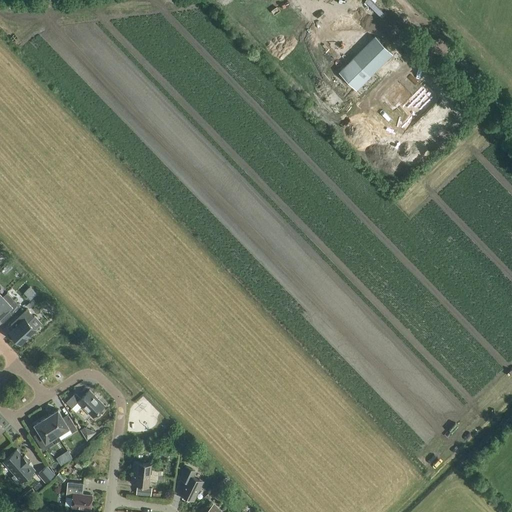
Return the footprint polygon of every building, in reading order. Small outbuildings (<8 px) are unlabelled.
[(328,41),(334,44),(340,33),(333,30),(328,41)] [(374,36),(339,71),(357,89),(391,54),(374,36)] [(417,87),(421,78),(412,75),(409,83),(417,87)] [(423,128),(445,107),(433,95),(418,109),(413,104),(415,102),(405,92),(391,106),(401,116),(408,109),(413,115),(411,116),(423,128)] [(2,296),(0,298),(0,315),(7,309),(11,313),(19,305),(7,292),(2,296)] [(16,327),(10,332),(20,343),(36,329),(29,321),(34,316),(26,308),(14,319),(11,322),(16,327)] [(105,405),(89,389),(81,398),(75,392),(66,401),(72,407),(78,401),(93,417),(105,405)] [(46,416),(57,434),(69,427),(72,432),(77,428),(69,416),(64,419),(58,409),(46,416)] [(50,438),(57,434),(46,416),(35,423),(41,434),(35,437),(43,450),(54,443),(50,438)] [(84,427),(80,429),(87,440),(90,437),(84,427)] [(18,484),(34,469),(16,449),(4,460),(15,473),(12,476),(18,484)] [(132,472),(157,474),(158,470),(150,469),(150,463),(133,461),(132,472)] [(38,473),(46,482),(55,474),(47,466),(38,473)] [(193,499),(202,481),(192,476),(195,470),(187,466),(181,478),(186,481),(180,493),(193,499)] [(149,478),(157,479),(164,479),(164,475),(157,474),(132,472),(131,483),(148,485),(149,478)] [(223,480),(211,491),(218,498),(229,487),(223,480)] [(66,496),(65,505),(71,506),(71,507),(91,509),(92,495),(82,494),(84,483),(68,481),(66,496)] [(138,486),(137,494),(151,495),(151,487),(138,486)]
